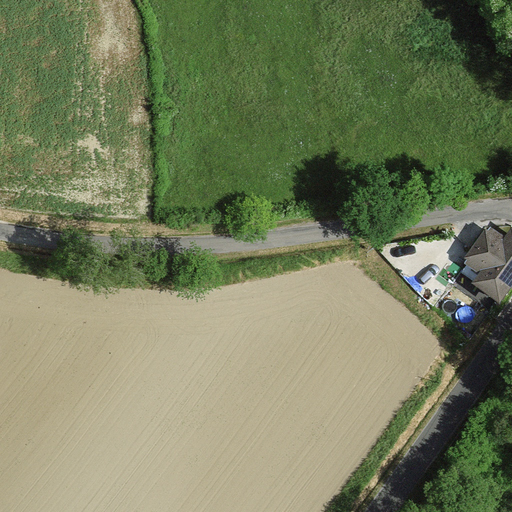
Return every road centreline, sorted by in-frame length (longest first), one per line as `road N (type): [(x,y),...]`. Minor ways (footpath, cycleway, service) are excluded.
road 1 (unclassified): [(0,231),(109,244),(248,243),(511,207)]
road 2 (tertiary): [(381,511),(511,331)]
